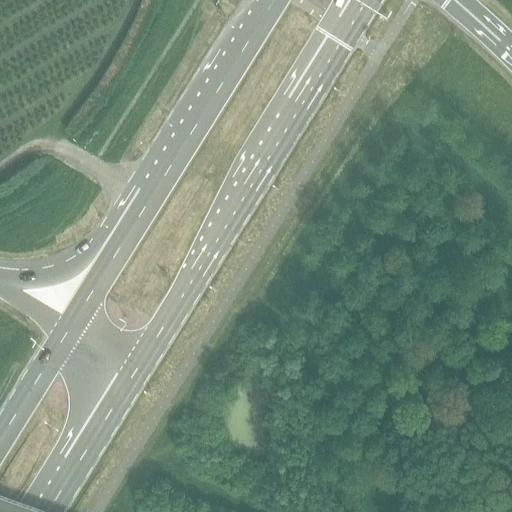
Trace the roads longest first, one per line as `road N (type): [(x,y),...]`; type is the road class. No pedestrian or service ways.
road 1 (primary): [(127,382),(366,0)]
road 2 (primary): [(273,0),(69,328)]
road 3 (primary): [(47,511),(127,382)]
road 4 (primary): [(69,328),(0,440)]
